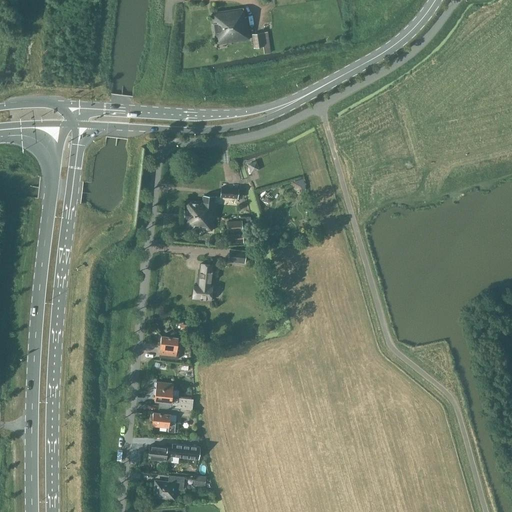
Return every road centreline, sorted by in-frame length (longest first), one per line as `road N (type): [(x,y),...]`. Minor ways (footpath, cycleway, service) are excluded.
road 1 (unclassified): [(121,511),(162,151),(241,138),(295,118),(408,56),(455,0)]
road 2 (primary): [(58,125),(34,362),(32,511)]
road 3 (primary): [(53,511),(56,352),(79,125)]
road 4 (secondary): [(317,90),(233,113),(71,105)]
road 5 (secondary): [(79,125),(236,128),(317,90)]
road 6 (secondary): [(317,90),(402,40),(435,0)]
